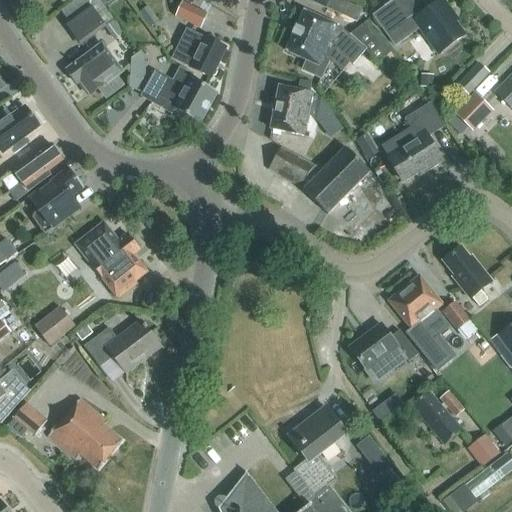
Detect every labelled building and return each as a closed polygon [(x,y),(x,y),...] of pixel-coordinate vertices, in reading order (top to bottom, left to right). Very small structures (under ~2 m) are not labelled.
[(77,0),(74,0),(57,12),(63,21),(83,7),(77,0)] [(80,46),(105,28),(114,22),(97,0),(83,0),(89,7),(65,25),(80,46)] [(306,0),(356,22),(361,11),(338,0),(306,0)] [(396,0),(387,7),(407,34),(418,25),(440,56),(466,37),(453,18),(456,16),(445,1),(432,10),(424,0),(396,0)] [(182,3),(175,18),(200,30),(207,15),(182,3)] [(293,36),(286,53),(307,62),(302,71),(321,79),(329,61),(342,73),(349,64),(352,66),(365,52),(376,65),(378,63),(391,53),(367,23),(349,36),(340,28),(304,12),(297,28),(296,28),(292,36),(293,36)] [(172,60),(189,69),(211,80),(212,78),(215,77),(217,73),(216,70),(226,49),(202,38),(186,31),(172,60)] [(106,86),(109,87),(114,84),(114,80),(122,74),(102,47),(102,46),(91,55),(90,54),(84,59),(83,59),(66,71),(76,86),(79,84),(89,97),(103,86),(104,88),(106,86)] [(490,72),(482,64),(481,63),(460,84),(469,93),(490,72)] [(154,74),(141,98),(173,116),(176,111),(200,125),(216,96),(192,82),(195,77),(180,68),(171,84),(154,74)] [(511,73),(494,92),(510,108),(511,105),(511,73)] [(432,90),(433,76),(421,75),(419,89),(432,90)] [(129,80),(129,88),(136,92),(140,86),(129,80)] [(299,81),(297,91),(279,87),(271,131),(303,137),(312,94),(309,93),(311,84),(299,81)] [(474,94),(454,115),(473,133),(493,113),(474,94)] [(410,130),(381,148),(387,157),(386,158),(401,183),(424,168),(426,171),(440,162),(426,139),(440,130),(425,107),(404,120),(410,130)] [(24,139),(39,128),(25,108),(10,118),(6,111),(0,115),(0,151),(2,154),(11,148),(15,153),(28,143),(24,139)] [(21,184),(8,193),(15,202),(50,177),(47,172),(61,161),(50,146),(13,173),(21,184)] [(321,171),(281,149),(269,171),(303,190),(301,192),(326,216),(369,172),(344,148),(321,171)] [(32,220),(44,237),(80,211),(70,196),(81,188),(68,170),(29,200),(37,211),(32,220)] [(104,224),(75,246),(86,260),(117,300),(137,285),(135,283),(147,273),(133,256),(139,251),(127,235),(118,242),(114,237),(104,224)] [(486,301),(479,292),(490,282),(470,258),(468,260),(459,249),(441,263),(453,277),(451,279),(468,300),(470,299),(478,308),(486,301)] [(0,276),(0,289),(3,293),(12,286),(2,274),(0,276)] [(419,278),(388,303),(411,330),(405,334),(434,370),(450,357),(436,339),(439,337),(449,328),(435,311),(442,306),(419,278)] [(0,322),(1,322),(9,315),(0,303),(0,322)] [(454,304),(443,312),(458,331),(466,340),(477,332),(454,304)] [(59,308),(34,328),(49,347),(74,327),(59,308)] [(0,322),(0,341),(10,333),(1,322),(0,322)] [(141,324),(123,338),(117,342),(109,331),(87,348),(101,367),(113,358),(126,375),(160,349),(151,337),(141,324)] [(511,324),(489,341),(508,368),(511,365),(511,324)] [(349,349),(365,370),(367,373),(368,372),(377,383),(406,361),(408,363),(418,356),(399,331),(390,338),(381,325),(349,349)] [(92,334),(86,326),(74,334),(81,343),(92,334)] [(0,423),(1,424),(30,392),(24,398),(2,369),(0,370),(0,423)] [(448,392),(440,399),(444,404),(447,408),(455,418),(464,411),(448,392)] [(429,393),(411,407),(444,447),(462,432),(444,411),(447,408),(444,404),(441,406),(429,393)] [(81,401),(49,439),(77,462),(80,458),(97,472),(122,443),(104,428),(108,424),(81,401)] [(13,419),(7,427),(13,433),(20,425),(35,438),(47,423),(27,406),(14,420),(13,419)] [(383,406),(373,413),(380,423),(390,415),(383,406)] [(312,496),(335,478),(318,457),(346,435),(326,408),(289,437),(307,461),(293,471),(312,496)] [(511,428),(509,425),(496,436),(505,447),(511,441),(511,428)] [(366,461),(379,450),(368,436),(355,446),(366,461)] [(485,436),(469,448),(484,467),(500,455),(485,436)] [(465,486),(449,498),(459,511),(466,511),(477,504),(490,495),(486,491),(511,470),(511,460),(507,453),(465,486)] [(66,470),(61,475),(69,481),(73,476),(78,470),(74,467),(69,473),(66,470)] [(335,478),(312,496),(316,501),(300,511),(275,511),(245,472),(244,473),(251,482),(247,511),(347,511),(328,486),(336,480),(335,478)]
